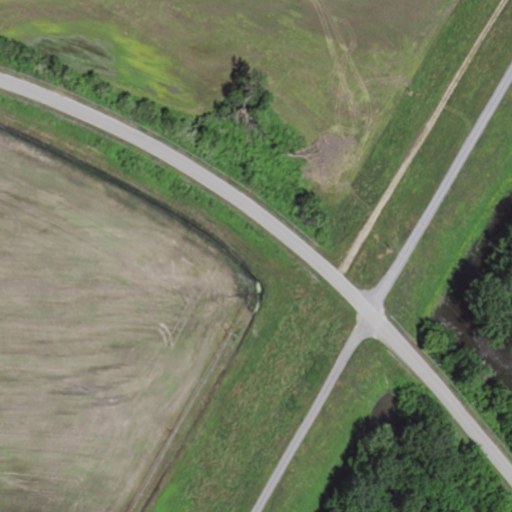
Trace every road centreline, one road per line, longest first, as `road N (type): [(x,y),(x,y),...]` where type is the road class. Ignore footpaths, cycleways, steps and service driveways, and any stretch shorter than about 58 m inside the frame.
road 1 (secondary): [(511,480),(371,311),(293,242),(163,155),(0,81)]
road 2 (residential): [(507,0),(338,279)]
road 3 (track): [(371,311),(511,71)]
road 4 (track): [(257,511),(371,311)]
